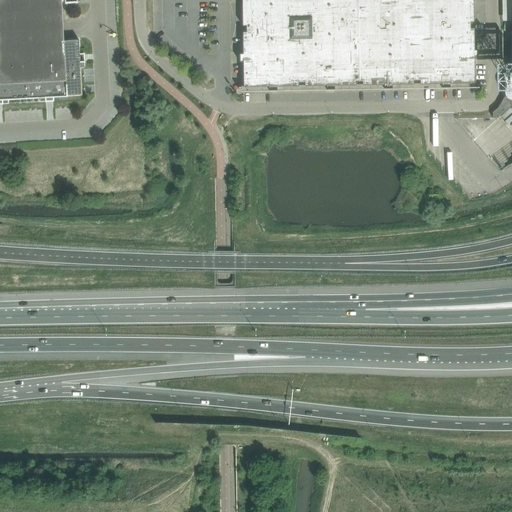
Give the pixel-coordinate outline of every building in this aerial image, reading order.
[(0,0),(0,32),(19,31),(49,30),(63,29),(63,20),(62,0),(65,0),(65,4),(77,3),(76,0),(0,0)] [(403,84),(401,0),(242,0),(242,26),(246,26),(246,32),(243,32),(243,54),(239,54),(239,62),(243,62),(243,87),(269,87),(269,90),(277,90),(277,86),(298,86),(298,82),(305,82),(305,86),(326,86),(326,89),(334,89),(335,86),(356,85),(356,82),(362,82),(362,85),(384,85),(384,88),(392,88),(392,85),(403,84)] [(401,0),(403,84),(414,84),(414,81),(420,81),(420,84),(441,84),(441,87),(450,87),(450,84),(475,83),(474,58),(478,58),(478,50),(474,50),(474,28),(470,28),(470,22),(474,22),(474,0),(477,0),(401,0)] [(63,29),(49,30),(51,64),(53,97),(68,96),(82,95),(80,67),(84,67),(84,62),(85,62),(85,61),(84,61),(84,54),(80,54),(79,40),(64,41),(64,38),(63,29)] [(49,30),(19,31),(21,65),(23,98),(40,97),(40,98),(40,101),(45,101),(45,102),(46,102),(46,101),(53,100),(53,97),(51,64),(49,30)] [(19,31),(0,32),(0,103),(2,103),(2,104),(3,104),(3,103),(8,103),(8,100),(8,99),(23,98),(21,65),(19,31)] [(493,118),(497,118),(511,105),(511,82),(511,83),(509,84),(508,84),(506,86),(505,88),(504,90),(504,92),(505,95),(505,96),(498,107),(493,112),(493,118)]
